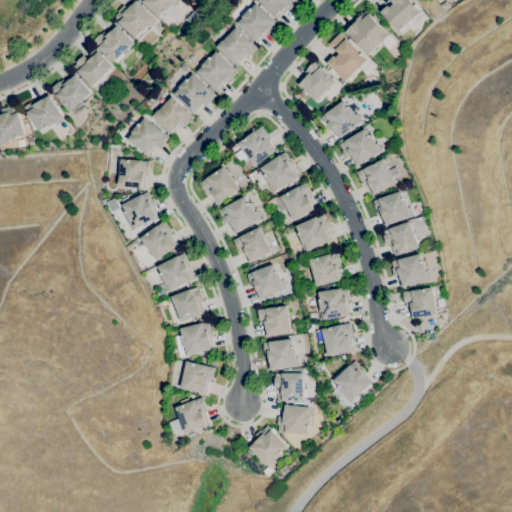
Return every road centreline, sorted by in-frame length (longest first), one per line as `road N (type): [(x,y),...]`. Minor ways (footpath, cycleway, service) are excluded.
road 1 (residential): [(260,88),(321,158),(362,246),(385,348)]
road 2 (residential): [(336,0),(178,167),(175,183)]
road 3 (residential): [(175,183),(230,312),(239,404)]
road 4 (residential): [(89,0),(61,39),(23,72),(0,80)]
